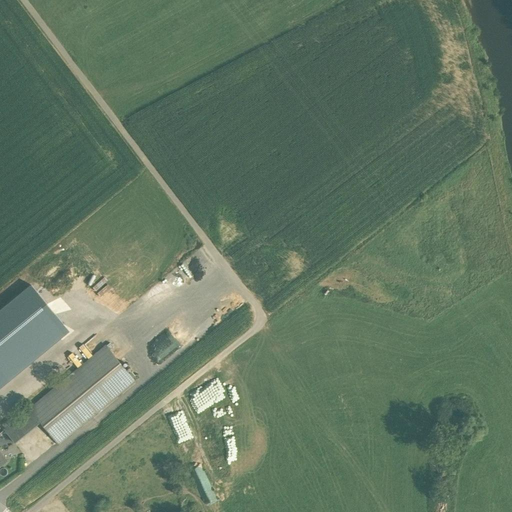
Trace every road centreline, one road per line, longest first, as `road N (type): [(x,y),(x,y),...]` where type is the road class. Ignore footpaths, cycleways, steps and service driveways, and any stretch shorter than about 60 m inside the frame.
road 1 (track): [(22,0),(264,319),(32,511)]
road 2 (track): [(454,0),(511,235)]
